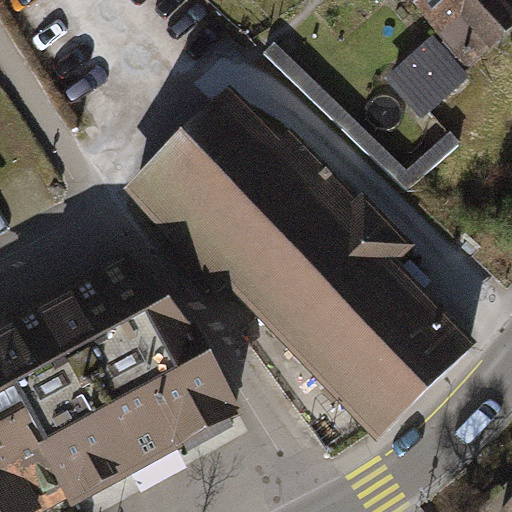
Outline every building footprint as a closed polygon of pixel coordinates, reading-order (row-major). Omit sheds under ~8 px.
[(511,15),(511,0),(401,0),(458,63),(511,15)] [(235,93),(133,190),(365,427),(467,330),(235,93)] [(127,258),(0,328),(0,409),(23,397),(75,493),(233,409),(187,318),(127,258)] [(0,511),(39,511),(75,493),(23,397),(0,409),(0,511)] [(511,511),(511,494),(485,511),(511,511)]
